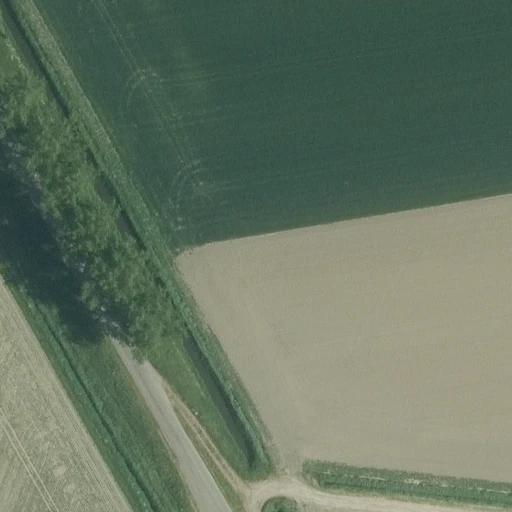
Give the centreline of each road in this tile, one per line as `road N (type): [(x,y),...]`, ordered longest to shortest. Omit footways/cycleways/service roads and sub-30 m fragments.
road 1 (unclassified): [(198,477),(0,128)]
road 2 (track): [(427,511),(285,491),(248,495),(188,416),(134,365)]
